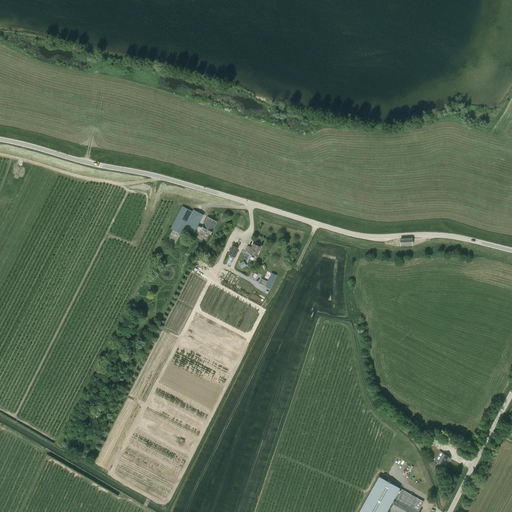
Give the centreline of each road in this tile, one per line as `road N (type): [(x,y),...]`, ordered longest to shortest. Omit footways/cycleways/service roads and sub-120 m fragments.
road 1 (unclassified): [(511,249),(448,235),(361,236),(0,136)]
road 2 (track): [(0,155),(118,184),(160,176)]
road 3 (unclassified): [(448,511),(511,392)]
